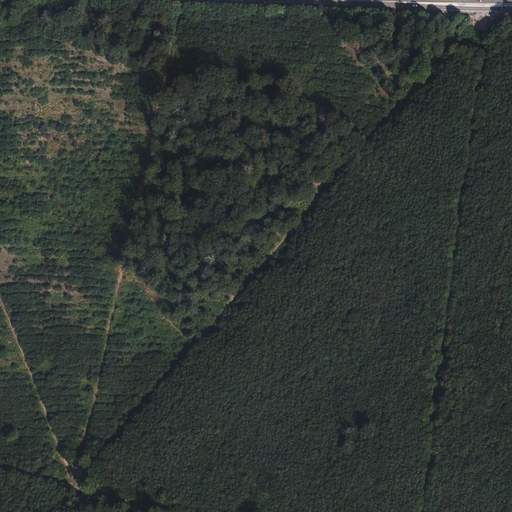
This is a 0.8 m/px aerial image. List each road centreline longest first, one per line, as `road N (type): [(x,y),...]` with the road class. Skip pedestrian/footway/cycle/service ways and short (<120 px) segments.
road 1 (track): [(487,15),(427,511)]
road 2 (track): [(181,0),(73,486)]
road 3 (track): [(73,486),(0,314)]
road 4 (primary): [(376,1),(511,8)]
road 5 (primary): [(511,1),(376,1)]
